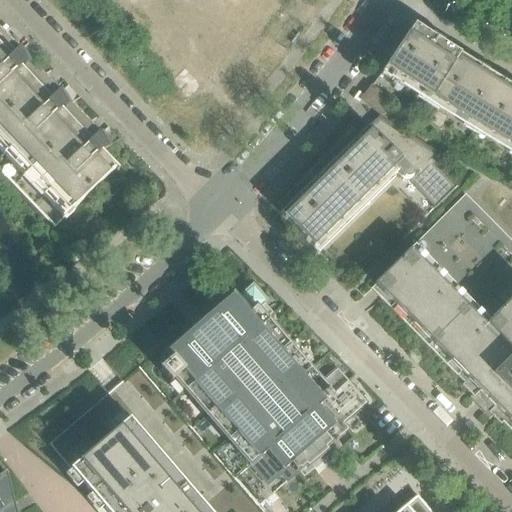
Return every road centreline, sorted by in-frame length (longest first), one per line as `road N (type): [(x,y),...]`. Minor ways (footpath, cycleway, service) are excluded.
road 1 (residential): [(511,501),(218,207)]
road 2 (residential): [(218,207),(13,0)]
road 3 (residential): [(218,207),(176,254),(0,398)]
road 4 (residential): [(386,0),(290,129),(218,207)]
